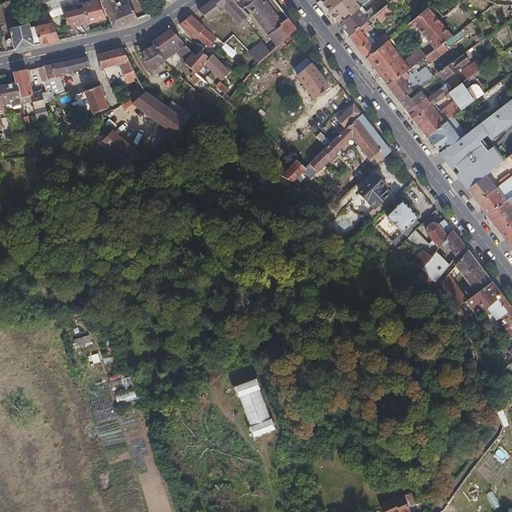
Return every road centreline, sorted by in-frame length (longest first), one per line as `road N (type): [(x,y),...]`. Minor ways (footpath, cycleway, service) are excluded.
road 1 (primary): [(294,0),(511,278)]
road 2 (primary): [(0,64),(131,34),(191,0)]
